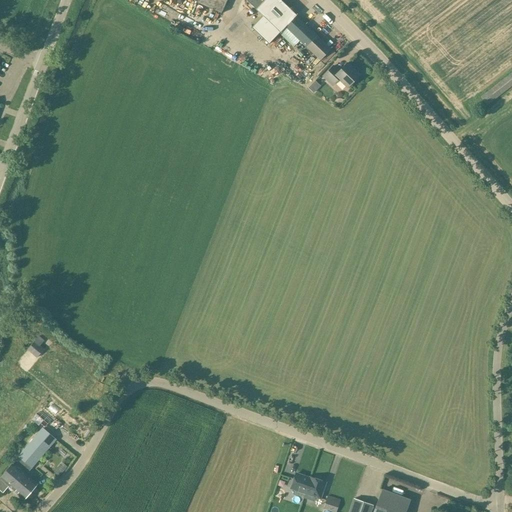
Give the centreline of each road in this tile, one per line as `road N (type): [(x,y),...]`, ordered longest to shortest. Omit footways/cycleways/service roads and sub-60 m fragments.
road 1 (unclassified): [(38,511),(77,468),(119,398),(146,381),(499,508)]
road 2 (unclassified): [(511,209),(322,0)]
road 3 (unclassified): [(499,508),(496,346),(511,300)]
road 4 (tertiary): [(0,181),(43,64)]
